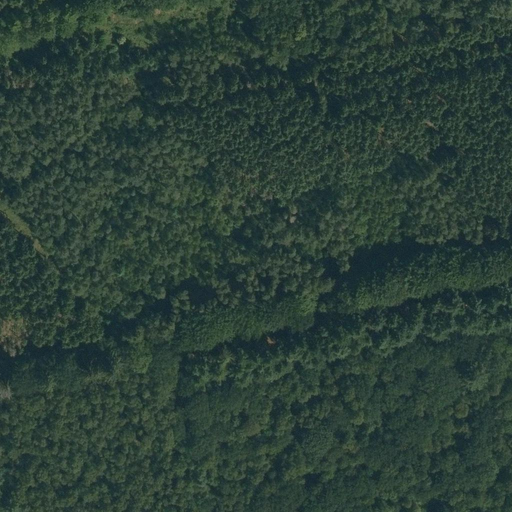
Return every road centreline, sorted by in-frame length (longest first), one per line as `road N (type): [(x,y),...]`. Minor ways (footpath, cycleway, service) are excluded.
road 1 (track): [(511,244),(0,364)]
road 2 (track): [(163,326),(198,511)]
road 3 (track): [(0,31),(133,0)]
